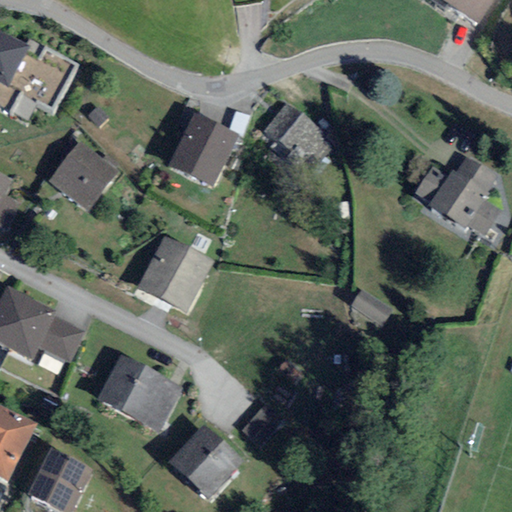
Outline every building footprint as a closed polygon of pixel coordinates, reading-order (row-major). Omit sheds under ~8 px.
[(429,0),(477,30),(495,0),(429,0)] [(25,54),(0,40),(0,84),(7,88),(25,54)] [(54,103),(77,62),(41,42),(19,80),(36,90),(35,92),(54,103)] [(321,133),(294,112),(274,138),(301,159),(321,133)] [(242,143),(203,126),(181,174),(220,192),(242,143)] [(120,178),(86,153),(61,187),(94,212),(120,178)] [(0,217),(14,188),(0,181),(0,217)] [(495,204),(462,183),(440,217),(473,238),(495,204)] [(216,269),(172,248),(149,297),(192,318),(216,269)] [(390,314),(363,296),(354,310),(382,327),(390,314)] [(87,338),(16,302),(0,334),(0,344),(39,364),(46,349),(75,363),(87,338)] [(181,393),(128,368),(109,407),(162,433),(181,393)] [(266,441),(287,414),(269,400),(248,427),(266,441)] [(0,412),(0,478),(13,484),(38,430),(0,412)] [(210,438),(182,472),(215,499),(243,466),(210,438)] [(79,511),(96,479),(59,461),(38,503),(56,511),(79,511)]
